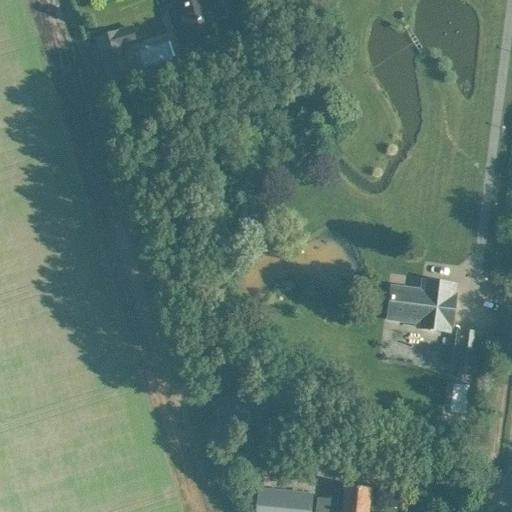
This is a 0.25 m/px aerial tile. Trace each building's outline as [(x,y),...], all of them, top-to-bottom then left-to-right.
[(167,0),(161,2),(162,3),(171,0),(185,44),(216,35),(204,0),(167,0)] [(93,39),(107,87),(133,80),(124,49),(136,45),(131,27),(118,31),(119,32),(93,39)] [(107,87),(105,80),(97,82),(101,96),(126,88),(124,82),(107,87)] [(392,289),(389,309),(387,326),(448,333),(448,328),(450,328),(454,297),(453,297),(454,287),(436,285),(435,295),(392,289)] [(480,336),(458,333),(453,371),(475,374),(480,336)] [(258,421),(248,391),(209,405),(219,435),(258,421)] [(311,511),(313,495),(257,489),(254,511),(311,511)] [(317,499),(315,511),(367,511),(369,491),(345,489),(343,502),(317,499)]
